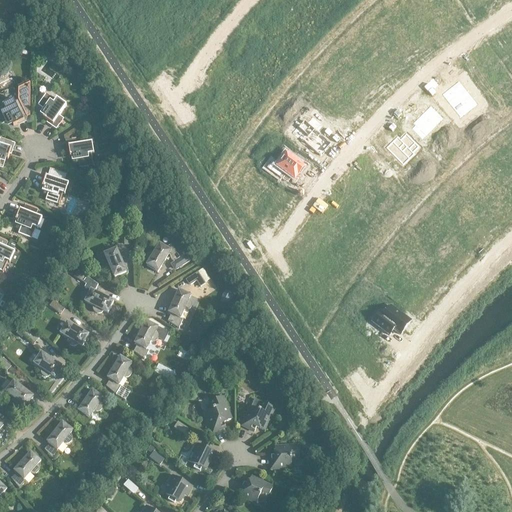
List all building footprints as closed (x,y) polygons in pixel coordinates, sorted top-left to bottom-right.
[(190,0),(172,22),(185,32),(189,27),(197,34),(202,28),(203,28),(203,27),(206,23),(206,24),(207,23),(206,23),(211,17),(190,0)] [(288,0),(300,12),(311,0),(288,0)] [(449,3),(431,17),(442,30),(448,25),(450,27),(460,18),(458,15),(462,11),(454,0),(449,4),(449,3)] [(479,0),(483,5),(487,2),(492,9),(504,0),(479,0)] [(280,15),(271,26),(276,30),(272,35),(283,43),(296,28),(280,15)] [(165,25),(147,50),(160,60),(163,57),(175,66),(184,54),(172,45),(179,36),(165,25)] [(511,30),(501,38),(507,45),(511,41),(511,30)] [(244,45),(238,53),(257,69),(266,58),(272,62),(279,53),(262,39),(256,47),(250,42),(246,47),(244,45)] [(383,55),(374,62),(389,78),(397,71),(399,74),(401,72),(401,73),(402,72),(402,71),(406,67),(407,68),(407,67),(409,65),(389,43),(379,51),(383,55)] [(488,58),(469,73),(479,85),(485,80),(489,85),(495,80),(491,76),(498,71),(502,67),(495,57),(490,61),(488,58)] [(348,74),(340,81),(360,101),(373,88),(364,80),(365,79),(363,77),(367,74),(369,76),(369,75),(353,59),(343,69),(348,74)] [(54,63),(52,66),(62,74),(64,71),(54,63)] [(220,77),(215,85),(228,94),(241,75),(246,78),(250,72),(239,64),(235,70),(229,65),(224,72),(223,73),(221,76),(220,77)] [(48,68),(43,80),(57,85),(62,73),(48,68)] [(448,90),(442,95),(460,119),(477,105),(459,81),(452,86),(448,90)] [(15,102),(14,100),(3,105),(4,107),(0,108),(0,124),(8,121),(10,125),(15,123),(16,125),(24,121),(23,120),(30,117),(30,84),(30,83),(18,89),(18,100),(15,102)] [(336,104),(325,117),(337,128),(342,121),(345,124),(350,119),(352,121),(358,115),(347,106),(349,104),(347,102),(345,104),(342,101),(345,97),(338,90),(330,99),(336,104)] [(46,94),(38,106),(45,111),(43,114),(47,117),(45,120),(53,125),(67,105),(57,99),(55,101),(46,94)] [(101,96),(96,99),(100,105),(105,102),(101,96)] [(199,123),(198,124),(199,124),(212,133),(226,112),(232,116),(235,110),(225,103),(222,108),(214,103),(214,102),(213,102),(212,103),(213,103),(199,123)] [(415,126),(411,129),(422,140),(443,119),(430,106),(425,112),(424,111),(422,112),(423,113),(420,117),(419,116),(418,117),(419,118),(413,124),(415,126)] [(305,121),(298,128),(308,137),(303,142),(320,157),(332,145),(319,133),(324,127),(313,117),(308,123),(305,121)] [(79,139),(68,141),(70,156),(73,155),(74,160),(78,160),(79,168),(93,166),(92,155),(94,154),(90,132),(79,139)] [(398,137),(386,148),(403,165),(414,154),(413,153),(419,147),(406,134),(400,140),(398,137)] [(0,138),(0,160),(4,162),(6,157),(9,158),(11,149),(10,148),(12,143),(0,138)] [(272,162),(267,169),(280,178),(285,172),(293,178),(295,179),(298,175),(299,176),(300,175),(301,174),(300,174),(303,170),(304,171),(304,170),(304,169),(305,168),(303,167),(304,165),(298,161),(297,162),(287,155),(278,166),(272,162)] [(368,173),(362,179),(374,190),(390,172),(395,177),(400,171),(385,158),(381,163),(378,161),(373,167),(372,169),(371,169),(371,170),(370,171),(369,172),(368,173)] [(49,177),(46,176),(43,185),(46,186),(44,191),(48,192),(46,201),(59,205),(63,194),(65,195),(69,184),(65,183),(67,177),(68,177),(68,176),(51,171),(49,177)] [(262,192),(252,204),(274,220),(283,207),(274,200),(281,191),(262,176),(254,187),(262,192)] [(511,177),(503,185),(509,192),(505,196),(511,203),(511,202),(511,177)] [(482,183),(464,199),(491,228),(509,212),(482,183)] [(342,200),(337,206),(353,219),(362,208),(367,212),(377,199),(365,189),(360,194),(353,188),(348,194),(347,194),(346,194),(346,195),(343,199),(342,200)] [(125,196),(116,196),(116,212),(125,212),(125,196)] [(20,210),(17,218),(19,219),(17,224),(21,226),(18,234),(32,239),(36,229),(38,230),(42,219),(36,216),(38,211),(25,206),(23,211),(20,210)] [(458,213),(441,230),(465,254),(474,245),(472,243),(474,240),(477,243),(485,235),(473,223),(470,226),(458,213)] [(320,238),(318,240),(331,250),(344,231),(350,235),(355,229),(340,218),(336,224),(332,221),(330,224),(327,228),(328,228),(323,234),(320,238)] [(172,245),(167,248),(160,244),(155,253),(153,252),(151,253),(149,253),(148,255),(147,257),(147,259),(148,260),(149,262),(147,266),(158,273),(169,255),(175,263),(173,264),(176,270),(190,261),(175,237),(170,241),(172,245)] [(0,239),(0,240),(0,239),(0,271),(3,273),(8,262),(10,263),(10,262),(16,265),(20,256),(15,253),(15,252),(4,247),(7,243),(7,242),(0,238),(0,239)] [(418,261),(415,265),(427,276),(431,272),(438,278),(443,273),(445,275),(445,274),(444,273),(448,269),(449,270),(449,269),(448,268),(453,261),(433,243),(427,250),(425,248),(416,259),(418,261)] [(109,273),(111,273),(113,273),(115,278),(127,273),(116,249),(104,254),(108,263),(107,265),(106,266),(106,268),(106,270),(107,272),(109,273)] [(303,255),(296,266),(304,271),(299,278),(313,287),(320,276),(330,282),(338,270),(341,272),(341,271),(324,259),(319,266),(303,255)] [(407,272),(392,289),(414,308),(420,300),(421,301),(422,300),(421,299),(424,296),(425,297),(430,291),(421,283),(424,279),(412,268),(408,273),(407,272)] [(78,271),(74,277),(86,285),(85,287),(90,290),(94,292),(98,285),(78,271)] [(204,285),(196,274),(185,281),(189,286),(195,283),(199,288),(204,285)] [(368,291),(372,285),(366,280),(361,286),(368,291)] [(114,302),(94,292),(90,290),(85,302),(94,307),(93,309),(94,310),(95,312),(96,313),(98,314),(100,314),(102,313),(103,312),(108,314),(114,302)] [(189,300),(191,296),(179,290),(168,314),(172,316),(168,321),(179,329),(183,320),(181,319),(184,310),(186,310),(188,310),(190,309),(191,307),(191,305),(191,303),(190,302),(189,300)] [(64,309),(53,301),(49,307),(59,314),(64,309)] [(380,312),(372,323),(390,336),(394,330),(401,336),(411,322),(391,307),(385,315),(380,312)] [(89,336),(67,322),(60,334),(69,339),(68,341),(68,343),(69,344),(71,346),(73,346),(75,346),(76,346),(78,344),(82,347),(89,336)] [(147,322),(132,351),(144,360),(149,351),(146,350),(151,342),(153,342),(155,342),(156,341),(158,339),(164,342),(168,333),(147,322)] [(355,322),(347,334),(368,348),(357,364),(371,374),(377,365),(381,360),(387,351),(373,341),(372,342),(365,338),(369,332),(355,322)] [(22,325),(15,333),(21,338),(24,335),(28,330),(22,325)] [(38,338),(28,330),(24,335),(33,343),(38,338)] [(190,330),(186,336),(194,342),(199,336),(190,330)] [(62,368),(41,353),(34,364),(42,369),(41,371),(42,373),(42,375),(44,376),(45,377),(47,377),(49,377),(51,375),(55,378),(62,368)] [(10,366),(1,357),(0,358),(0,365),(6,371),(10,366)] [(110,381),(106,386),(116,395),(126,401),(131,393),(119,386),(124,377),(126,378),(128,378),(129,377),(131,375),(131,373),(131,371),(131,370),(129,368),(132,364),(121,357),(107,379),(110,381)] [(160,364),(156,372),(170,383),(176,374),(160,364)] [(34,398),(13,382),(5,392),(13,398),(13,400),(13,402),(13,404),(15,405),(16,406),(18,406),(20,406),(22,405),(26,408),(34,398)] [(102,404),(101,402),(104,398),(93,391),(78,412),(81,414),(76,419),(86,429),(91,420),(89,419),(95,411),(96,412),(98,412),(100,411),(101,410),(102,408),(102,406),(102,404)] [(231,420),(228,413),(228,412),(228,411),(228,410),(227,410),(227,409),(222,398),(210,402),(213,410),(206,413),(214,433),(222,430),(220,425),(231,420)] [(255,400),(251,408),(242,427),(250,431),(253,426),(264,431),(267,424),(268,424),(268,423),(269,422),(269,421),(269,420),(274,409),(255,400)] [(146,410),(142,415),(147,419),(151,415),(146,410)] [(71,436),(70,435),(73,431),(63,423),(47,443),(50,445),(44,450),(53,460),(60,452),(58,451),(63,443),(65,444),(67,444),(69,443),(70,442),(71,440),(72,438),(71,436)] [(174,428),(185,435),(189,430),(178,423),(174,428)] [(206,470),(209,463),(213,465),(218,454),(196,444),(193,451),(196,453),(191,464),(195,465),(194,469),(200,472),(202,468),(206,470)] [(299,447),(287,447),(286,447),(285,447),(284,447),(283,447),(283,448),(275,448),(275,460),(270,460),(271,469),(292,468),(291,460),(300,459),(299,447)] [(99,449),(93,456),(98,461),(104,453),(99,449)] [(24,480),(30,473),(32,474),(34,474),(36,473),(38,472),(39,471),(39,469),(39,467),(38,465),(41,461),(31,453),(14,472),(17,474),(11,479),(19,489),(26,482),(24,480)] [(150,458),(160,466),(164,460),(154,453),(150,458)] [(180,503),(184,496),(187,498),(193,488),(172,476),(168,483),(172,485),(166,495),(170,497),(168,500),(174,504),(176,501),(180,503)] [(273,488),(262,483),(262,482),(261,482),(261,481),(260,481),(259,481),(258,481),(251,478),(246,489),(241,486),(237,494),(256,503),(260,496),(268,500),(273,488)] [(124,486),(133,494),(138,489),(128,481),(124,486)]
